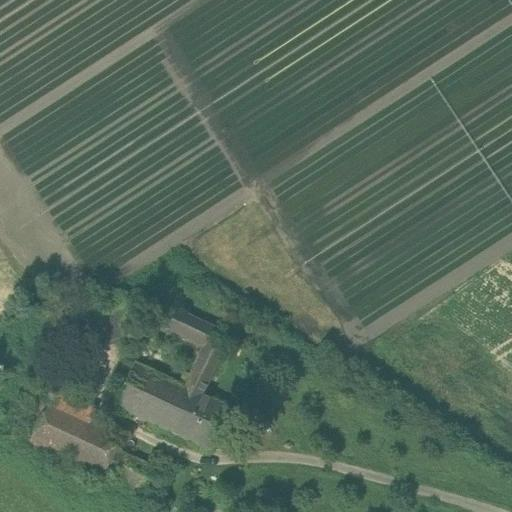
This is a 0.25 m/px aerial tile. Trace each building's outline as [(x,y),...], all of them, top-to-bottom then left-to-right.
[(127,294),(104,302),(116,340),(139,332),(127,294)] [(104,302),(66,314),(78,352),(116,340),(104,302)] [(203,346),(190,376),(184,374),(180,384),(135,363),(115,406),(174,434),(195,391),(203,395),(231,335),(177,309),(167,329),(203,346)] [(96,409),(56,390),(51,400),(91,420),(96,409)] [(203,395),(195,391),(174,434),(210,451),(230,408),(203,395)] [(91,420),(51,400),(29,443),(103,478),(105,473),(117,449),(124,436),(91,420)] [(117,449),(105,473),(118,479),(129,455),(117,449)] [(169,474),(129,455),(118,479),(158,498),(169,474)]
